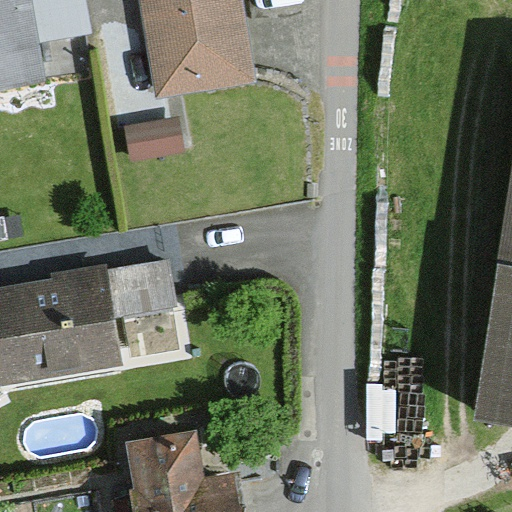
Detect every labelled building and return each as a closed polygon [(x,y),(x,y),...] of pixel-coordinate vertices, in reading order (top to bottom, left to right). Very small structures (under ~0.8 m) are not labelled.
[(27,0),(0,0),(0,71),(39,64),(27,0)] [(238,0),(145,0),(161,82),(251,65),(238,0)] [(133,149),(193,141),(190,117),(130,125),(133,149)] [(128,315),(191,305),(177,221),(114,231),(118,257),(128,315)] [(511,409),(511,242),(485,405),(511,409)] [(0,276),(0,312),(11,384),(135,364),(128,315),(118,257),(0,276)] [(138,511),(261,511),(256,479),(226,484),(216,423),(137,435),(148,504),(137,506),(138,511)]
